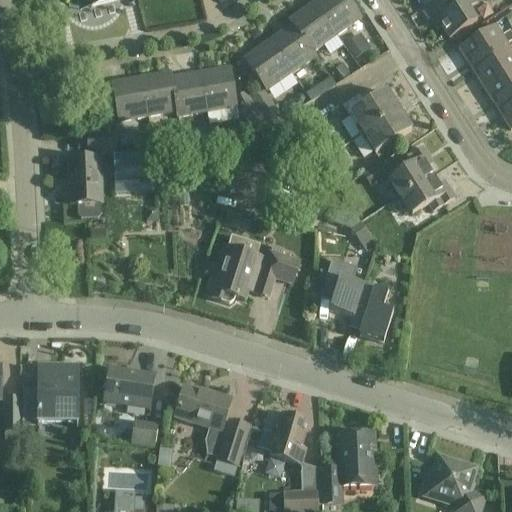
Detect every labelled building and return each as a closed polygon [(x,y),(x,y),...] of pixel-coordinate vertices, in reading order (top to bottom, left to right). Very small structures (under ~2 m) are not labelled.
[(68,0),(69,2),(75,0),(76,0),(79,11),(125,0),(68,0)] [(343,0),(321,0),(311,8),(334,40),(359,22),(343,0)] [(457,1),(456,0),(421,0),(427,8),(423,11),(428,19),(457,1)] [(457,1),(428,19),(436,32),(441,29),(449,42),(476,24),(469,13),(488,0),(466,0),(460,4),(457,1)] [(310,57),(334,40),(311,8),(287,25),(291,31),(292,31),(310,57)] [(511,13),(503,19),(510,31),(511,30),(511,13)] [(457,50),(471,71),(507,48),(494,27),(457,50)] [(291,31),(268,48),(291,79),(314,62),(310,57),(292,31),(291,31)] [(363,42),(348,52),(355,62),(370,52),(363,42)] [(266,97),(291,79),(268,48),(244,66),(264,94),(266,97)] [(483,92),(511,73),(511,55),(507,48),(471,71),(483,92)] [(335,71),(342,81),(348,76),(342,67),(335,71)] [(496,112),(511,102),(511,73),(483,92),(496,112)] [(198,80),(205,119),(235,113),(228,74),(198,80)] [(146,122),(174,117),(175,117),(170,85),(169,76),(139,81),(146,122)] [(205,119),(198,80),(170,85),(175,117),(174,117),(176,124),(205,119)] [(146,122),(139,81),(110,87),(117,127),(146,122)] [(323,95),(318,87),(305,95),(310,103),(323,95)] [(264,94),(251,103),(267,126),(280,116),(266,97),(264,94)] [(410,133),(385,94),(348,118),(374,157),(410,133)] [(246,95),(238,101),(243,108),(240,110),(242,113),(239,115),(254,135),(267,126),(251,103),(246,95)] [(511,102),(496,112),(510,133),(511,131),(511,102)] [(325,131),(320,122),(307,131),(312,139),(321,134),(325,131)] [(118,136),(120,149),(135,146),(132,133),(118,136)] [(321,135),(313,140),(338,179),(347,174),(321,135)] [(117,157),(116,136),(86,137),(87,158),(117,157)] [(200,137),(186,138),(188,156),(202,155),(200,137)] [(167,139),(156,141),(158,155),(170,152),(167,139)] [(431,166),(421,150),(401,163),(405,170),(388,181),(412,219),(429,208),(433,215),(454,201),(444,186),(438,190),(425,170),(431,166)] [(148,159),(112,161),(114,197),(150,195),(148,159)] [(100,217),(100,206),(98,161),(69,162),(70,188),(67,188),(68,207),(77,207),(77,218),(81,221),(98,221),(100,217)] [(383,164),(365,176),(373,188),(390,176),(383,164)] [(159,212),(145,212),(146,226),(160,225),(159,212)] [(337,216),(334,225),(352,231),(361,226),(357,219),(337,216)] [(224,266),(220,280),(212,277),(205,300),(221,306),(222,305),(229,308),(233,304),(235,300),(246,303),(259,260),(224,250),(220,264),(224,266)] [(300,263),(268,254),(261,278),(293,288),(300,263)] [(352,319),(355,312),(354,312),(361,287),(352,284),(356,271),(331,264),(324,287),(335,290),(329,312),(352,319)] [(354,312),(355,312),(366,316),(359,339),(382,346),(392,314),(383,311),(388,295),(361,287),(354,312)] [(403,324),(402,324),(403,319),(396,317),(394,321),(390,331),(399,334),(403,324)] [(78,369),(38,369),(38,430),(78,430),(78,369)] [(154,380),(107,373),(101,406),(149,414),(154,380)] [(202,396),(183,391),(175,422),(208,432),(205,443),(206,457),(217,461),(213,473),(234,479),(251,428),(228,422),(228,425),(224,424),(230,401),(203,394),(202,396)] [(22,434),(22,400),(3,400),(3,435),(22,434)] [(301,470),(306,453),(301,451),(305,439),(299,437),(303,425),(268,414),(258,447),(271,451),(269,460),(301,470)] [(91,426),(89,438),(101,440),(103,429),(91,426)] [(157,429),(133,426),(130,448),(153,452),(157,429)] [(343,508),(342,490),(374,489),(373,437),(337,438),(337,472),(320,473),(320,508),(322,508),(322,511),(340,511),(341,508),(343,508)] [(428,480),(422,500),(441,506),(441,503),(455,508),(453,511),(481,511),(485,500),(469,495),(477,471),(437,459),(431,481),(428,480)] [(318,511),(317,494),(283,495),(269,497),(269,511),(318,511)] [(132,511),(143,511),(144,501),(134,500),(133,500),(132,511)] [(236,502),(233,511),(241,511),(243,502),(236,502)]
